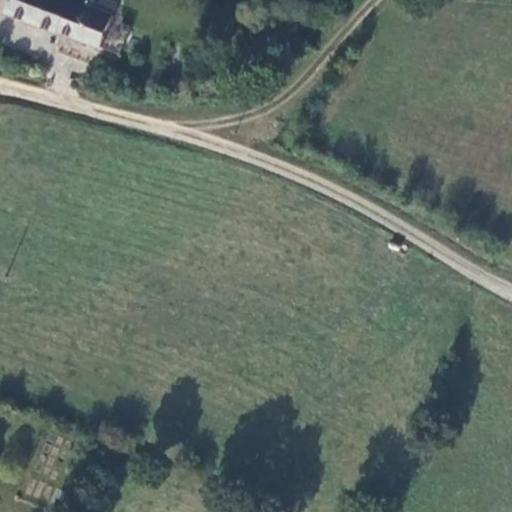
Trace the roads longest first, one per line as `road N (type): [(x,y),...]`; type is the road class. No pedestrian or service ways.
road 1 (unclassified): [(511,292),(404,226),(274,164),(174,129),(0,87)]
road 2 (track): [(378,0),(281,103),(174,129)]
